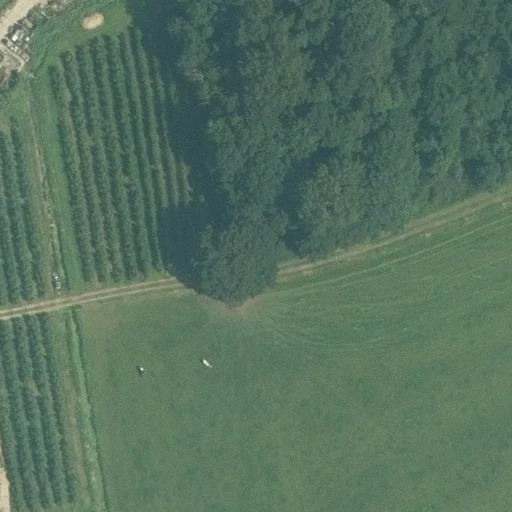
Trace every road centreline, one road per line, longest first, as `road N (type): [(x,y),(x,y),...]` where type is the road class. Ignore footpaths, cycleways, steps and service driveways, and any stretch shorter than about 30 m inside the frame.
road 1 (track): [(0,315),(331,253),(511,186)]
road 2 (track): [(416,225),(372,0)]
